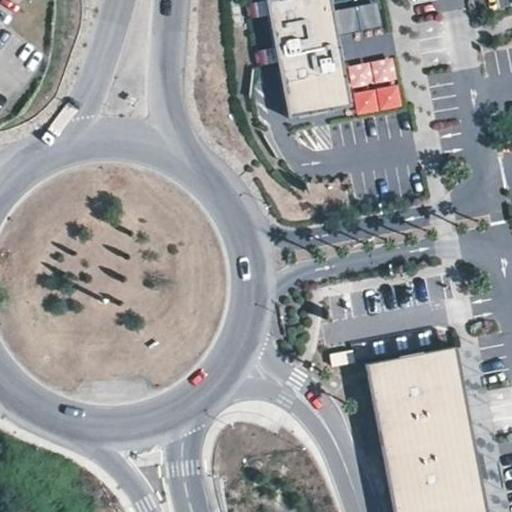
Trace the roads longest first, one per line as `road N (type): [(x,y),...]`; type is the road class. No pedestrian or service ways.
road 1 (tertiary): [(184,394),(235,331),(245,285),(240,238),(200,173)]
road 2 (tertiary): [(200,173),(173,96),(170,0)]
road 3 (tertiary): [(35,402),(115,464),(149,511)]
road 4 (tertiary): [(116,0),(96,84),(56,143)]
road 5 (tertiary): [(35,402),(111,419),(184,394)]
road 6 (tertiary): [(200,173),(132,138),(56,143)]
